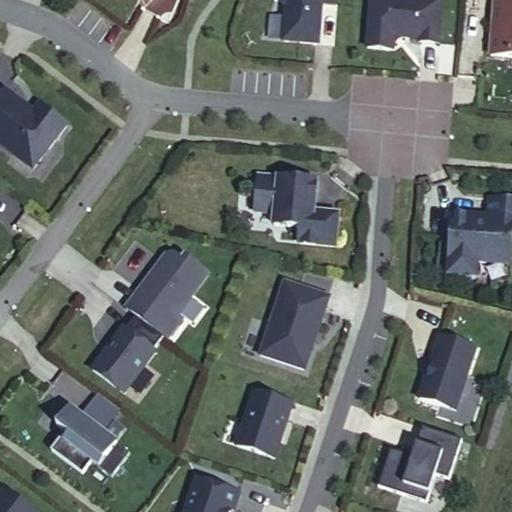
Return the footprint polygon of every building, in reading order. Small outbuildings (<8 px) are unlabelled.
[(281,0),(286,6),(283,40),(322,44),(326,2),(341,4),(341,0),(281,0)] [(374,0),(371,43),(396,46),(397,34),(403,32),(404,35),(422,37),(422,40),(442,42),(445,0),(374,0)] [(511,0),(498,0),(496,26),(501,27),(500,39),(495,38),(493,57),(511,59),(511,0)] [(1,99),(0,98),(0,144),(34,171),(68,127),(46,110),(40,118),(34,114),(6,92),(1,99)] [(41,106),(34,114),(40,118),(46,110),(41,106)] [(308,194),(259,189),(256,225),(276,227),(274,239),(301,241),(299,256),(335,260),(339,227),(314,225),(315,209),(306,208),(308,194)] [(450,207),(448,228),(453,228),(449,266),(477,268),(478,254),(511,257),(511,249),(511,192),(492,191),(490,211),(490,215),(478,214),(479,209),(450,207)] [(317,195),(308,194),(306,208),(315,209),(317,195)] [(147,296),(136,310),(176,341),(186,327),(181,323),(212,283),(185,262),(183,266),(175,260),(159,280),(161,281),(149,297),(147,296)] [(159,280),(147,296),(149,297),(161,281),(159,280)] [(334,306),(291,291),(266,364),(309,379),(318,352),(320,353),(331,321),(329,321),(334,306)] [(136,310),(132,316),(140,323),(171,347),(176,341),(136,310)] [(140,323),(101,373),(133,397),(171,347),(140,323)] [(430,390),(424,407),(461,420),(481,360),(445,347),(435,376),(437,376),(432,391),(430,390)] [(260,397),(244,443),(283,457),(299,411),(260,397)] [(70,438),(75,442),(61,460),(88,480),(91,476),(100,484),(125,452),(76,415),(63,432),(70,438)] [(396,458),(383,495),(431,511),(440,485),(453,489),(467,451),(427,437),(417,466),(396,458)] [(70,438),(56,456),(61,460),(75,442),(70,438)] [(201,487),(192,511),(240,511),(244,502),(201,487)] [(0,511),(29,511),(11,497),(0,511)]
